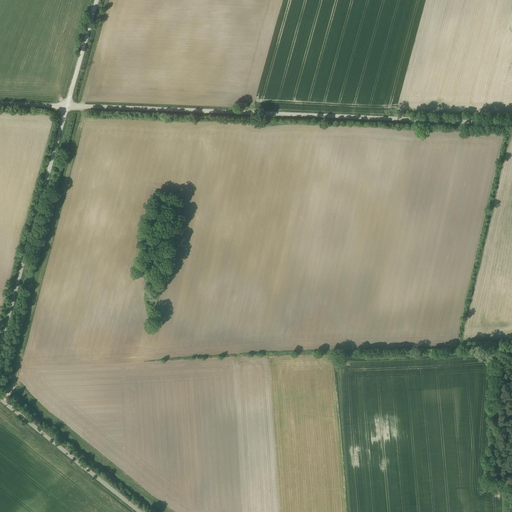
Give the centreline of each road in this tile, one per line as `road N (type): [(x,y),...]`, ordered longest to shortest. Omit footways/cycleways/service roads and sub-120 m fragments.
road 1 (unclassified): [(511,122),(68,104)]
road 2 (unclassified): [(68,104),(0,349)]
road 3 (unclassified): [(0,401),(141,511)]
